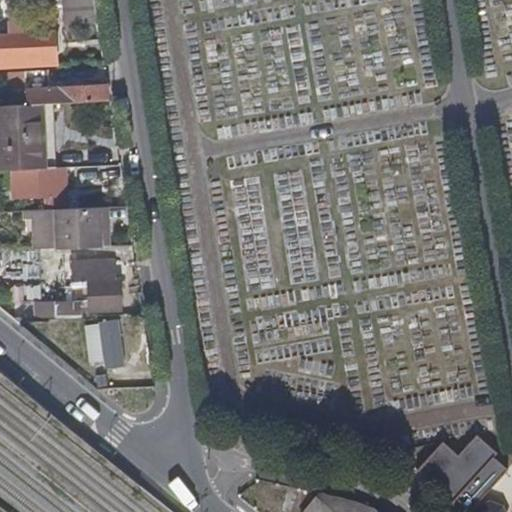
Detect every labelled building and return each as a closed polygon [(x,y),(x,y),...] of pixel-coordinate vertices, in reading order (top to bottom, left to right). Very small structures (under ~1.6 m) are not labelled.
[(95,12),(92,0),(61,0),(64,26),(97,24),(95,12)] [(0,69),(40,67),(40,62),(56,61),(53,34),(0,36),(0,69)] [(48,73),(0,74),(0,107),(50,105),(105,103),(106,101),(105,87),(49,90),(48,73)] [(0,140),(47,139),(47,129),(51,128),(50,105),(0,107),(0,140)] [(47,139),(0,140),(0,170),(33,169),(49,169),(47,139)] [(63,173),(33,174),(34,196),(41,196),(41,210),(53,210),(64,210),(63,173)] [(105,220),(104,208),(64,210),(53,210),(55,246),(99,244),(98,229),(98,220),(105,220)] [(69,261),(70,282),(79,281),(113,280),(113,260),(69,261)] [(120,310),(119,280),(113,280),(79,281),(80,311),(120,310)] [(26,303),(27,319),(49,318),(71,317),(71,311),(64,310),(63,302),(26,303)] [(135,328),(135,315),(71,317),(49,318),(49,331),(135,328)] [(460,485),(427,455),(412,470),(456,511),(468,511),(477,504),(459,487),(460,485)] [(348,502),(319,495),(305,511),(377,511),(373,507),(348,502)] [(508,511),(505,505),(492,500),(478,506),(475,511),(508,511)]
